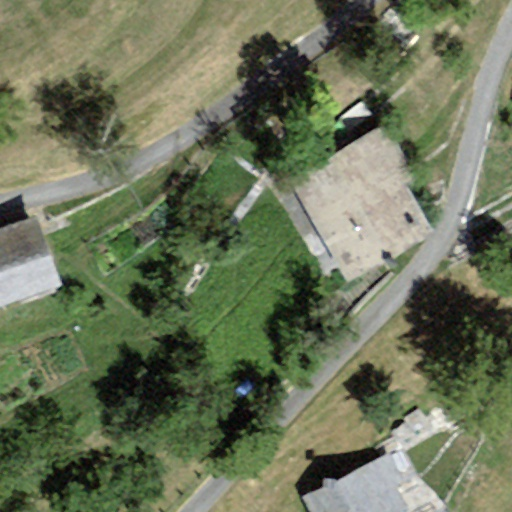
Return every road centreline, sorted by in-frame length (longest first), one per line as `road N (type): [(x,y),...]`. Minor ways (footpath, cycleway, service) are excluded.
road 1 (track): [(194,511),(417,269),(455,199),(491,68),(511,24)]
road 2 (track): [(371,0),(290,73),(89,187),(0,201)]
